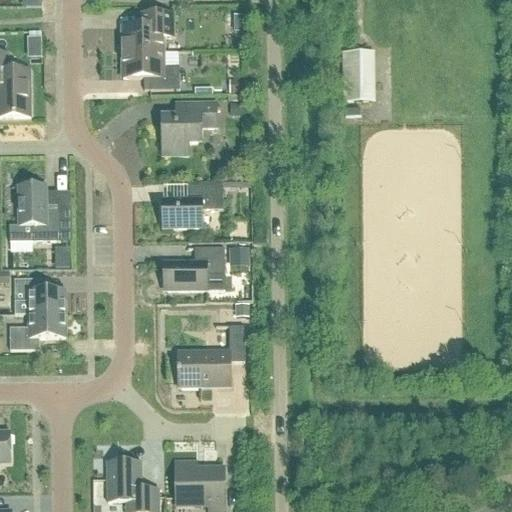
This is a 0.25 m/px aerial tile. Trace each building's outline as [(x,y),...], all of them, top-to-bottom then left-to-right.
[(122,31),(123,57),(163,56),(163,42),(173,42),(173,18),(137,19),(137,31),(122,31)] [(245,19),(234,19),(234,35),(245,35),(245,19)] [(163,56),(123,57),(123,83),(144,83),(144,95),(179,94),(179,71),(163,71),(163,56)] [(8,74),(8,57),(0,57),(0,122),(30,122),(29,74),(8,74)] [(342,57),(342,106),(371,105),(371,57),(342,57)] [(245,97),(245,84),(229,84),(229,97),(245,97)] [(202,132),(217,132),(217,108),(175,109),(175,121),(162,121),(162,160),(189,160),(189,147),(202,147),(202,132)] [(231,120),(243,120),(243,109),(231,109),(231,120)] [(162,205),(163,233),(203,232),(202,214),(223,214),(222,188),(187,189),(187,204),(162,205)] [(9,247),(60,246),(60,216),(46,216),(46,190),(19,191),(19,229),(9,230),(9,247)] [(195,266),(164,266),(164,295),(209,295),(209,296),(225,295),(225,279),(225,251),(195,251),(195,266)] [(230,253),(230,271),(248,271),(248,253),(230,253)] [(0,287),(8,287),(8,277),(0,277),(0,287)] [(29,306),(29,319),(65,319),(65,295),(38,295),(38,283),(14,284),(14,306),(29,306)] [(235,321),(248,321),(248,309),(235,309),(235,321)] [(65,319),(29,319),(29,332),(10,332),(10,355),(39,354),(39,343),(65,343),(65,319)] [(231,389),(231,366),(245,366),(244,330),(228,331),(229,356),(177,357),(178,378),(179,378),(179,392),(203,392),(203,390),(231,389)] [(0,469),(2,468),(11,468),(10,436),(0,435),(0,469)] [(208,511),(224,511),(224,474),(196,475),(196,465),(175,465),(176,508),(208,507),(208,511)] [(141,493),(141,466),(107,466),(108,507),(126,507),(126,511),(158,511),(158,492),(141,493)]
